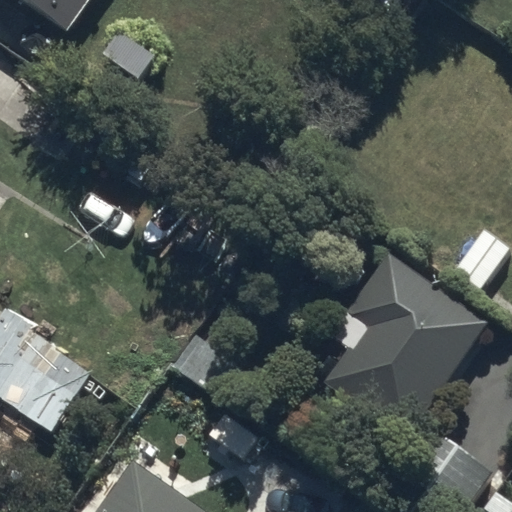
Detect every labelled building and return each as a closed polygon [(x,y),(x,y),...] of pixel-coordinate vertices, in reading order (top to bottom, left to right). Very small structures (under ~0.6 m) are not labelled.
[(4,0),(70,44),(100,0),(4,0)] [(130,27),(98,69),(135,97),(158,68),(152,63),(161,50),(130,27)] [(454,281),(484,301),(511,260),(511,253),(485,236),(454,281)] [(366,337),(325,397),(412,456),(493,337),(406,278),(382,262),(342,321),(366,337)] [(0,404),(60,445),(103,381),(0,311),(0,404)] [(474,511),(493,485),(432,443),(385,511),(474,511)] [(186,511),(134,476),(109,511),(186,511)]
